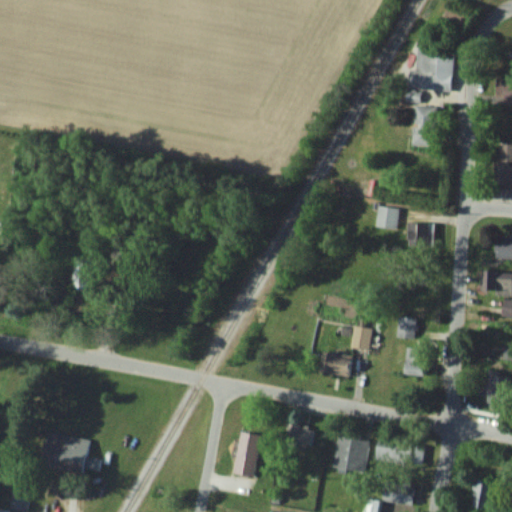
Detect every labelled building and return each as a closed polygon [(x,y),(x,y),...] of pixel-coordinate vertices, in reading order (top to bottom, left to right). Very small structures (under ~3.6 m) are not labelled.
[(416,44),(411,87),(450,92),(455,48),(416,44)] [(511,77),(496,77),(496,96),(502,96),(502,104),(511,104),(511,77)] [(436,106),(414,105),(412,145),(434,146),(436,106)] [(511,159),(511,158),(511,143),(495,144),(495,162),(511,162),(511,159)] [(511,184),(511,164),(494,165),(494,184),(511,184)] [(375,227),(396,230),(399,208),(378,206),(375,227)] [(511,240),(497,238),(494,257),(511,259),(511,240)] [(87,255),(74,261),(79,274),(93,267),(87,255)] [(511,272),(482,270),(480,292),(511,294),(511,300),(503,299),(502,317),(511,318),(511,272)] [(351,348),(369,350),(372,328),(354,326),(351,348)] [(425,375),(426,348),(405,348),(405,375),(425,375)] [(319,372),(348,376),(351,356),(322,352),(319,372)] [(508,371),(485,371),(485,407),(508,407),(508,371)] [(309,451),(314,428),(289,423),(284,447),(309,451)] [(90,439),(52,432),(46,463),(84,470),(90,439)] [(260,435),(240,432),(234,475),(254,478),(260,435)] [(369,440),(338,435),(332,470),(363,476),(369,440)] [(378,463),(409,463),(409,443),(378,443),(378,463)] [(494,481),(475,479),(471,508),(490,510),(494,481)] [(413,505),(415,483),(384,480),(382,501),(413,505)] [(26,510),(29,493),(12,490),(9,507),(26,510)]
